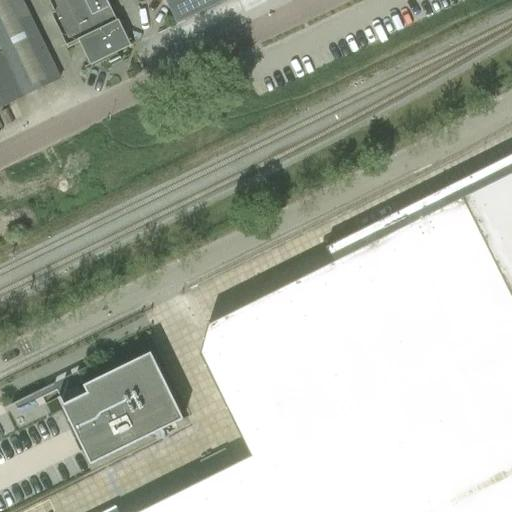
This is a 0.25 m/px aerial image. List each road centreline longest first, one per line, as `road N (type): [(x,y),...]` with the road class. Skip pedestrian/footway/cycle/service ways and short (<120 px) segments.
road 1 (unclassified): [(0,360),(511,107)]
road 2 (unclassified): [(0,158),(330,0)]
